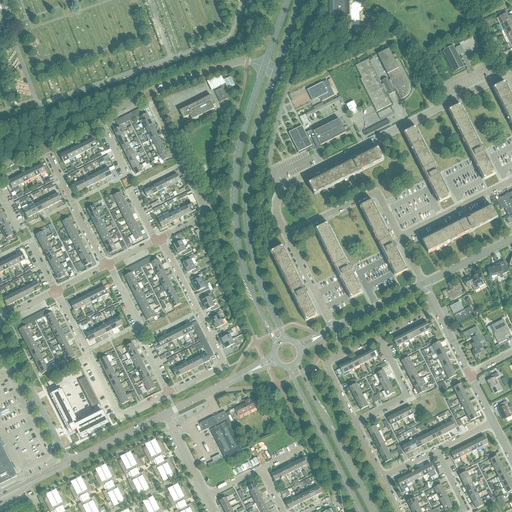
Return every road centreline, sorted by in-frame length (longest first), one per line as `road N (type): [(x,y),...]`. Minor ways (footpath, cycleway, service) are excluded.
road 1 (secondary): [(264,66),(236,164),(233,226),(250,294),(276,346)]
road 2 (secondary): [(285,341),(250,254),(244,192),(275,70)]
road 3 (residential): [(281,189),(506,75)]
road 4 (residential): [(166,392),(222,366),(159,238)]
road 5 (residential): [(281,189),(269,166),(273,135),(319,0)]
road 6 (residential): [(166,392),(119,416),(55,291)]
road 7 (residential): [(159,238),(205,208),(148,95)]
road 8 (secondary): [(373,511),(295,361)]
road 9 (secondary): [(288,364),(360,511)]
road 10 (residential): [(399,236),(373,194),(286,237)]
road 11 (residential): [(106,265),(45,148)]
road 12 (residential): [(11,351),(69,463)]
road 13 (residential): [(354,422),(407,395),(378,336)]
road 14 (tertiary): [(165,413),(276,358)]
road 15 (residential): [(148,95),(240,60),(264,66)]
